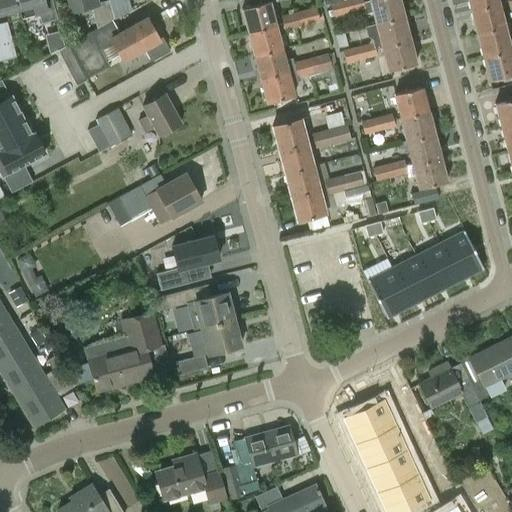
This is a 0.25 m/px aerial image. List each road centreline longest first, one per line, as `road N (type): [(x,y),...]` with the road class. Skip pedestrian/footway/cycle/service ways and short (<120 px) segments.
road 1 (residential): [(301,384),(337,375),(511,284),(436,0)]
road 2 (residential): [(301,384),(211,43)]
road 3 (residential): [(0,478),(109,434),(301,384)]
road 4 (residential): [(211,43),(65,117)]
road 5 (residential): [(358,511),(301,384)]
